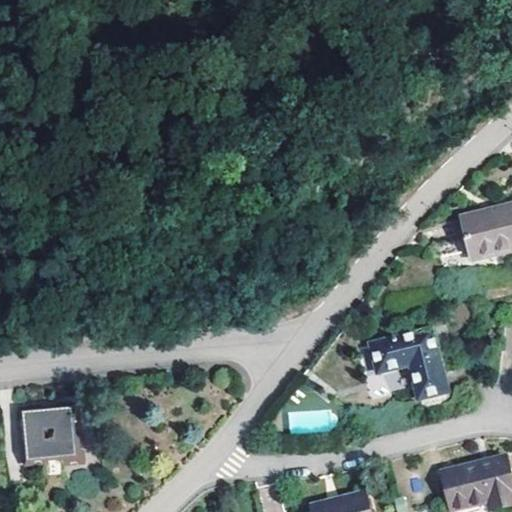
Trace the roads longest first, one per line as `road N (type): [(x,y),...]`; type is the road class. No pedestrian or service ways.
road 1 (residential): [(0,370),(305,340)]
road 2 (residential): [(305,340),(437,184),(511,119)]
road 3 (residential): [(216,451),(234,463),(326,460),(504,416)]
road 4 (residential): [(216,451),(305,340)]
